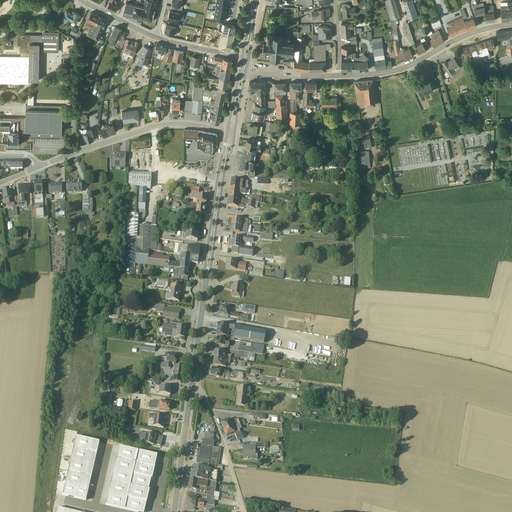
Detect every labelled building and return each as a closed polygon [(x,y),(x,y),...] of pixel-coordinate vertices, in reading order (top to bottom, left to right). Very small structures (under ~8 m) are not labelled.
[(115,0),(108,0),(108,1),(108,2),(106,8),(114,12),(118,2),(115,0)] [(144,0),(143,7),(155,10),(157,4),(156,3),(157,0),(155,0),(144,0)] [(183,0),(171,0),(171,1),(172,1),(171,7),(181,10),(183,0)] [(390,23),(392,32),(393,37),(392,37),(396,60),(412,53),(409,44),(403,47),(402,45),(401,46),(400,45),(399,45),(397,36),(398,36),(395,25),(396,25),(397,23),(395,16),(399,15),(399,14),(395,0),(384,0),(389,17),(389,18),(390,23)] [(412,0),(405,0),(403,1),(409,19),(418,16),(412,0)] [(476,1),(471,2),(472,6),(473,6),(475,12),(484,10),(482,0),(476,1)] [(506,0),(499,0),(500,17),(507,17),(506,0)] [(148,20),(152,21),(155,10),(129,3),(125,2),(122,14),(126,15),(126,16),(132,17),(132,16),(136,17),(136,18),(148,21),(148,20)] [(492,2),(484,3),(485,18),(493,17),(492,2)] [(226,6),(215,4),(216,5),(214,11),(225,14),(227,6),(226,6)] [(341,5),(342,14),(350,14),(350,12),(355,12),(354,5),(350,5),(350,4),(341,5)] [(312,11),(312,16),(317,16),(318,20),(328,19),(328,15),(329,14),(329,9),(312,11)] [(64,18),(62,20),(63,22),(64,23),(66,22),(68,20),(75,24),(80,16),(72,11),(71,13),(66,10),(62,16),(64,18)] [(169,10),(167,18),(179,21),(181,13),(169,10)] [(214,11),(213,18),(224,20),(225,14),(214,11)] [(90,36),(99,16),(90,12),(84,27),(88,29),(86,34),(90,36)] [(446,25),(449,33),(466,27),(461,14),(446,21),(447,24),(446,25)] [(472,15),(463,18),(466,27),(475,23),(472,15)] [(107,20),(99,16),(90,36),(102,42),(102,41),(104,36),(100,34),(107,20)] [(440,23),(438,16),(434,18),(434,19),(430,21),(432,26),(440,23)] [(410,40),(411,40),(412,42),(414,41),(407,21),(406,21),(405,19),(403,20),(404,21),(402,22),(401,26),(403,33),(406,33),(408,39),(409,38),(410,40)] [(340,22),(341,35),(350,34),(350,26),(352,26),(352,21),(340,22)] [(235,26),(219,23),(218,30),(233,33),(235,26)] [(177,27),(166,24),(164,32),(175,34),(177,27)] [(313,35),(313,39),(318,39),(318,36),(331,35),(331,30),(331,27),(330,26),(317,27),(318,34),(313,35)] [(506,52),(511,51),(511,26),(495,28),(496,37),(501,37),(501,41),(505,41),(506,52)] [(122,40),(125,32),(121,30),(121,29),(115,27),(108,42),(109,42),(108,45),(112,46),(113,44),(114,44),(116,38),(122,40)] [(443,38),(437,27),(430,32),(432,35),(429,37),(430,40),(433,45),(443,38)] [(74,41),(79,43),(82,37),(80,36),(82,32),(79,30),(74,41)] [(231,45),(233,33),(218,30),(218,32),(222,33),(219,48),(229,50),(230,50),(230,49),(231,46),(231,45)] [(29,57),(29,82),(39,83),(39,48),(41,48),(41,52),(58,52),(58,32),(41,32),(41,35),(29,35),(18,35),(17,45),(20,45),(20,54),(22,57),(29,57)] [(292,66),(308,68),(308,59),(301,58),(302,52),(302,51),(304,39),(301,38),(302,32),(298,32),(292,66)] [(428,45),(423,35),(419,37),(420,39),(415,42),(419,50),(428,45)] [(260,43),(260,48),(262,48),(262,51),(264,51),(264,52),(266,52),(265,55),(270,56),(270,58),(279,59),(279,57),(282,57),(282,61),(289,62),(290,58),(293,44),(289,43),(289,39),(281,38),(281,37),(272,36),(272,37),(267,37),(266,37),(264,38),(264,40),(265,41),(263,41),(263,44),(260,43)] [(461,46),(464,54),(494,45),(494,44),(491,36),(461,46)] [(373,51),(383,50),(381,38),(371,40),(373,51)] [(128,40),(125,39),(124,44),(124,45),(126,45),(123,52),(122,54),(128,57),(128,56),(132,58),(132,57),(138,43),(134,41),(134,42),(134,43),(133,43),(128,40)] [(325,46),(330,46),(329,41),(313,42),(314,58),(325,58),(325,46)] [(164,54),(162,60),(171,63),(172,62),(173,56),(169,55),(172,48),(156,43),(154,51),(164,54)] [(340,67),(351,68),(351,67),(351,54),(351,45),(351,44),(340,44),(340,67)] [(140,54),(136,64),(146,69),(148,63),(147,62),(149,58),(148,57),(151,50),(143,46),(139,54),(140,54)] [(173,56),(172,62),(176,63),(177,60),(181,61),(183,52),(174,50),(173,56)] [(369,56),(362,50),(357,56),(358,67),(367,66),(367,58),(369,56)] [(384,58),(383,51),(373,53),(375,67),(391,65),(390,57),(384,58)] [(494,57),(494,52),(485,52),(484,72),(493,73),(494,62),(496,62),(496,57),(494,57)] [(445,57),(441,60),(448,71),(452,69),(452,70),(452,69),(459,65),(453,55),(446,59),(445,57)] [(216,67),(230,70),(231,60),(214,56),(213,62),(216,62),(215,65),(216,65),(216,67)] [(189,68),(196,70),(197,67),(199,59),(191,57),(190,65),(189,68)] [(325,68),(325,58),(308,59),(308,68),(325,68)] [(184,65),(177,64),(176,72),(183,73),(184,65)] [(0,71),(0,79),(6,80),(6,83),(15,83),(15,80),(24,80),(24,71),(15,71),(15,67),(6,67),(6,71),(0,71)] [(212,76),(212,77),(228,80),(230,70),(216,67),(215,74),(209,73),(209,76),(212,76)] [(228,80),(212,77),(204,76),(204,78),(207,79),(207,81),(203,80),(202,88),(210,89),(210,85),(226,88),(228,80)] [(363,103),(364,103),(375,102),(372,77),(354,79),(357,104),(363,103)] [(432,87),(428,78),(416,83),(420,92),(432,87)] [(287,105),(286,104),(286,101),(284,101),(283,92),(285,91),(284,80),(274,80),(276,105),(275,105),(276,119),(286,119),(286,114),(287,105)] [(300,80),(289,80),(290,104),(289,121),(289,126),(298,126),(299,122),(300,122),(300,110),(296,110),(296,105),(296,99),(299,99),(299,95),(298,94),(298,87),(300,87),(300,80)] [(315,80),(305,80),(303,103),(313,104),(314,99),(310,98),(310,97),(309,96),(309,89),(311,89),(311,87),(315,87),(315,80)] [(248,85),(247,89),(255,88),(255,92),(265,91),(264,81),(249,82),(248,85)] [(185,100),(184,110),(192,111),(192,113),(201,114),(202,106),(203,100),(202,88),(193,86),(191,100),(185,100)] [(225,91),(212,88),(212,89),(210,89),(202,88),(203,100),(223,102),(225,91)] [(265,91),(255,92),(256,101),(265,103),(265,91)] [(160,97),(156,96),(155,104),(155,105),(155,109),(157,119),(163,118),(162,113),(163,112),(163,108),(161,108),(160,100),(160,97)] [(180,100),(172,99),(171,111),(179,112),(180,100)] [(223,102),(203,100),(202,106),(204,106),(203,109),(206,109),(207,107),(210,107),(209,111),(220,114),(223,102)] [(252,107),(251,113),(263,116),(263,114),(265,114),(266,113),(268,103),(254,101),(253,107),(252,107)] [(25,118),(25,132),(30,132),(30,133),(30,137),(31,137),(61,137),(62,106),(25,105),(25,118)] [(122,111),(123,123),(139,121),(138,109),(122,111)] [(151,111),(149,112),(149,115),(151,115),(152,120),(157,119),(155,109),(151,110),(151,111)] [(220,114),(209,111),(208,117),(212,117),(210,123),(218,124),(220,114)] [(25,132),(25,118),(0,117),(0,148),(5,148),(5,147),(4,147),(4,144),(5,144),(7,144),(7,145),(18,145),(18,137),(18,136),(18,132),(25,132)] [(500,126),(511,126),(511,117),(500,117),(500,126)] [(109,123),(106,125),(109,134),(115,132),(112,124),(111,122),(109,122),(109,123)] [(249,122),(248,130),(260,132),(262,123),(260,123),(253,122),(253,123),(249,122)] [(109,134),(106,125),(103,126),(102,124),(99,125),(103,136),(109,134)] [(85,142),(86,141),(87,142),(89,141),(93,139),(92,135),(93,135),(91,128),(86,130),(85,129),(82,130),(85,142)] [(358,146),(370,144),(368,128),(355,131),(358,146)] [(463,141),(487,141),(487,130),(482,130),(482,128),(463,128),(463,141)] [(198,130),(183,129),(182,138),(193,138),(196,142),(197,142),(196,147),(197,147),(214,150),(217,135),(216,133),(198,131),(198,130)] [(511,144),(511,133),(501,134),(501,144),(511,144)] [(246,137),(245,144),(258,146),(260,138),(251,137),(250,138),(246,137)] [(245,144),(243,154),(260,157),(262,147),(245,144)] [(511,157),(511,146),(500,147),(500,157),(511,157)] [(365,148),(354,149),(356,167),(370,165),(368,148),(365,148)] [(256,156),(243,154),(242,162),(251,164),(250,165),(254,166),(256,156)] [(111,158),(111,168),(125,169),(125,155),(110,155),(110,158),(111,158)] [(0,161),(0,169),(22,169),(22,162),(0,161)] [(242,162),(240,169),(253,171),(254,166),(250,165),(251,164),(242,162)] [(254,179),(255,172),(240,169),(239,178),(252,179),(254,179)] [(150,188),(151,174),(129,172),(127,215),(126,215),(124,278),(134,278),(135,268),(147,269),(149,254),(157,254),(157,246),(156,246),(156,229),(157,229),(145,229),(146,226),(137,226),(138,220),(142,220),(145,218),(146,188),(150,188)] [(290,174),(269,173),(268,182),(290,183),(290,174)] [(42,182),(33,183),(34,200),(43,199),(42,182)] [(66,183),(67,193),(81,192),(81,182),(66,183)] [(50,194),(61,194),(61,184),(51,184),(51,183),(48,183),(48,193),(50,193),(50,194)] [(230,192),(247,194),(248,190),(247,190),(247,185),(231,183),(230,192)] [(17,202),(18,207),(26,206),(26,203),(27,202),(26,196),(27,195),(27,190),(25,190),(25,186),(24,186),(18,187),(19,196),(21,196),(21,202),(17,202)] [(9,190),(2,191),(4,200),(5,200),(6,205),(9,204),(10,207),(14,206),(14,203),(12,204),(11,199),(9,190)] [(196,205),(206,206),(207,199),(198,198),(199,191),(192,190),(190,201),(197,202),(196,205)] [(230,192),(229,201),(239,203),(239,200),(238,200),(239,197),(249,199),(249,195),(247,194),(230,192)] [(91,216),(94,216),(94,213),(92,213),(92,211),(92,199),(88,199),(88,196),(82,196),(82,197),(81,197),(81,205),(82,205),(82,211),(83,211),(83,214),(91,215),(91,216)] [(254,211),(257,212),(258,206),(229,201),(228,210),(244,212),(244,208),(247,208),(246,211),(254,212),(254,211)] [(43,209),(35,210),(35,218),(43,217),(43,209)] [(181,210),(181,215),(204,218),(205,210),(196,209),(196,213),(194,212),(193,210),(186,210),(185,211),(181,210)] [(232,222),(231,229),(244,230),(244,229),(247,229),(248,223),(232,222)] [(198,238),(181,236),(180,242),(197,244),(198,238)] [(241,241),(232,240),(231,244),(229,244),(228,250),(230,250),(230,251),(231,251),(231,256),(237,257),(238,252),(239,252),(238,258),(252,260),(253,252),(240,250),(241,244),(244,245),(252,246),(253,241),(244,240),(241,240),(241,241)] [(177,258),(198,260),(199,251),(188,249),(178,247),(177,258)] [(149,256),(147,269),(168,271),(169,261),(163,260),(163,258),(149,256)] [(197,267),(198,260),(179,258),(178,261),(180,262),(179,268),(168,267),(168,271),(188,273),(189,266),(190,266),(197,267)] [(225,272),(245,275),(246,267),(226,264),(225,272)] [(188,273),(174,272),(173,281),(173,282),(174,282),(174,283),(187,284),(188,273)] [(231,300),(240,301),(240,300),(243,301),(244,296),(242,296),(243,290),(242,289),(241,288),(241,286),(247,287),(247,286),(249,286),(249,284),(248,284),(248,282),(239,281),(239,286),(239,287),(233,287),(233,289),(231,289),(231,293),(232,294),(231,300)] [(341,281),(341,290),(350,290),(350,282),(341,281)] [(166,297),(165,303),(178,305),(180,296),(181,296),(182,290),(170,288),(170,293),(169,293),(168,297),(166,297)] [(159,309),(154,308),(153,313),(156,314),(156,315),(163,316),(162,321),(177,323),(178,317),(180,317),(180,314),(164,312),(164,309),(159,308),(159,309)] [(255,310),(243,308),(242,315),(254,317),(255,310)] [(220,311),(219,311),(219,313),(220,313),(219,317),(223,317),(223,319),(238,321),(239,317),(229,315),(229,311),(220,310),(220,311)] [(162,331),(160,331),(159,335),(162,336),(161,338),(178,341),(178,343),(183,344),(185,330),(163,327),(162,331)] [(234,334),(233,341),(234,342),(263,347),(265,335),(218,327),(217,331),(234,334)] [(234,334),(217,331),(216,339),(227,341),(227,343),(232,344),(234,344),(234,342),(233,341),(234,334)] [(296,352),(297,345),(293,344),(293,340),(286,339),(279,337),(279,341),(276,340),(274,347),(296,352)] [(216,348),(228,350),(229,347),(231,347),(232,344),(227,343),(216,341),(216,342),(216,343),(215,344),(216,344),(216,345),(216,348)] [(141,349),(140,353),(141,353),(141,354),(155,356),(155,351),(155,350),(155,348),(145,347),(145,349),(141,349)] [(239,349),(238,354),(255,357),(262,358),(264,349),(251,347),(250,351),(239,349)] [(218,355),(214,354),(213,361),(230,364),(230,358),(226,358),(227,355),(219,354),(218,355)] [(238,354),(237,361),(244,362),(244,365),(247,366),(247,364),(253,365),(255,357),(238,354)] [(160,360),(160,364),(166,365),(166,366),(175,367),(177,358),(165,356),(165,361),(160,360)] [(213,361),(212,369),(225,371),(226,367),(230,367),(230,364),(213,361)] [(175,368),(172,385),(180,386),(183,369),(175,368)] [(236,381),(243,382),(243,378),(242,378),(243,376),(212,372),(211,375),(210,375),(209,376),(210,378),(211,379),(214,379),(214,381),(223,382),(224,381),(229,382),(229,381),(230,380),(236,381)] [(155,389),(154,393),(159,394),(158,397),(170,399),(170,398),(171,398),(171,396),(171,395),(170,395),(170,394),(170,391),(155,389)] [(249,401),(250,392),(236,390),(235,394),(237,394),(235,410),(246,411),(247,401),(249,401)] [(103,410),(110,411),(112,399),(105,398),(103,410)] [(158,406),(149,405),(148,411),(168,414),(169,408),(164,407),(163,405),(162,404),(161,404),(160,404),(159,405),(158,406)] [(128,414),(135,415),(136,406),(129,405),(128,414)] [(166,420),(149,418),(148,422),(153,423),(153,426),(153,430),(163,432),(164,427),(163,427),(163,424),(165,424),(166,420)] [(242,428),(245,427),(243,422),(240,423),(240,422),(236,423),(235,422),(230,424),(229,423),(221,426),(223,432),(241,427),(242,428)] [(237,444),(243,442),(240,435),(239,433),(243,432),(241,427),(223,432),(226,439),(234,436),(237,444)] [(201,449),(213,450),(213,446),(212,445),(214,436),(216,436),(215,433),(214,433),(214,432),(210,431),(209,437),(204,437),(203,444),(202,444),(201,449)] [(139,436),(138,442),(143,443),(142,446),(152,449),(153,448),(161,449),(162,441),(139,436)] [(62,498),(86,504),(99,445),(76,440),(62,498)] [(243,456),(243,463),(257,463),(257,454),(255,454),(255,452),(267,452),(267,446),(251,446),(251,450),(242,450),(242,456),(243,456)] [(214,451),(214,450),(198,448),(196,467),(209,469),(208,471),(222,473),(222,469),(218,469),(221,451),(214,451)] [(157,459),(119,450),(105,508),(120,511),(144,511),(146,506),(149,494),(148,493),(151,482),(152,483),(157,459)] [(190,481),(216,485),(218,474),(216,473),(208,471),(209,469),(196,467),(194,470),(192,470),(190,481)] [(216,486),(189,482),(187,492),(194,493),(193,496),(213,500),(213,496),(215,496),(216,486)] [(196,498),(187,497),(186,504),(214,509),(214,504),(213,504),(214,501),(207,499),(206,503),(198,503),(199,499),(196,499),(196,498)]
